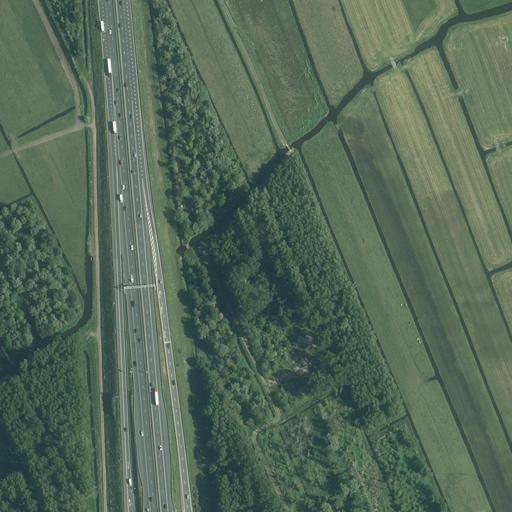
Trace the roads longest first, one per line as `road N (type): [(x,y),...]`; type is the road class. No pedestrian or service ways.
road 1 (unknown): [(285,511),(251,440),(276,416),(202,245),(237,219),(290,150)]
road 2 (track): [(78,125),(93,125),(105,511)]
road 3 (motorway): [(120,150),(152,511)]
road 4 (motorway): [(120,150),(115,196),(131,511)]
road 5 (track): [(394,67),(511,391)]
road 6 (motorway): [(187,511),(152,227),(136,176)]
road 7 (motorway): [(166,511),(136,176)]
road 8 (motorway): [(136,176),(121,0)]
road 9 (motorway): [(107,0),(120,150)]
road 10 (track): [(49,0),(90,90),(93,125)]
road 11 (track): [(35,0),(74,88),(78,125)]
